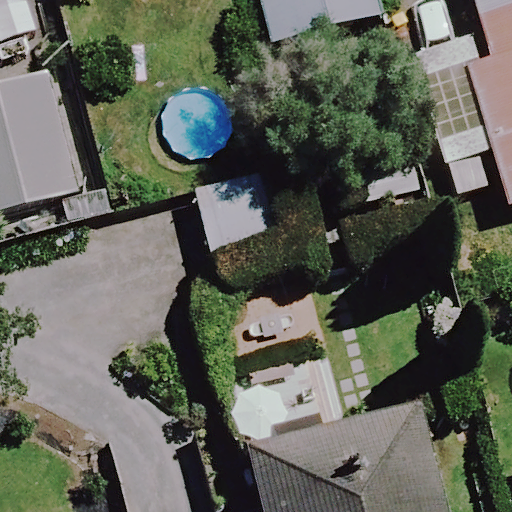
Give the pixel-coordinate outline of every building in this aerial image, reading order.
[(364,0),(252,0),(269,72),(375,48),(364,0)] [(511,0),(461,0),(476,48),(403,70),(450,221),(499,206),(506,230),(511,228),(511,0)] [(0,229),(74,214),(51,108),(0,118),(0,229)] [(291,264),(280,191),(189,205),(201,278),(291,264)] [(230,511),(443,511),(427,429),(222,471),(230,511)]
